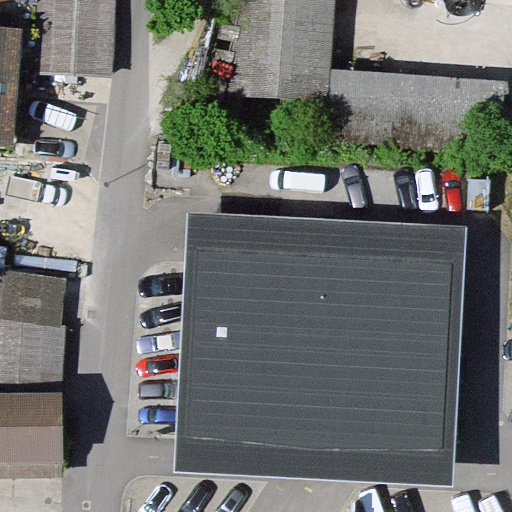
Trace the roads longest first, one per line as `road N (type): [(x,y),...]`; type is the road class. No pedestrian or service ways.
road 1 (residential): [(99,511),(142,0)]
road 2 (track): [(511,74),(380,38)]
